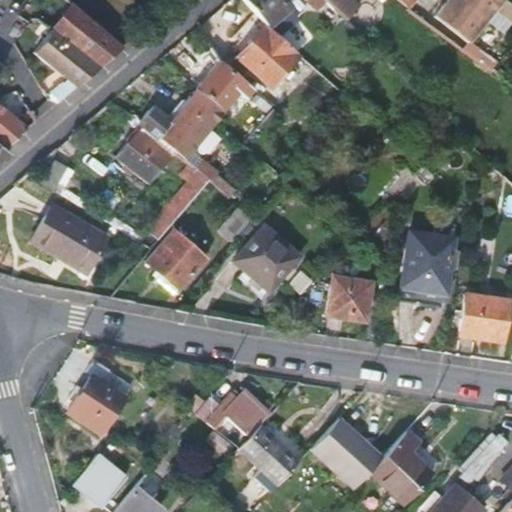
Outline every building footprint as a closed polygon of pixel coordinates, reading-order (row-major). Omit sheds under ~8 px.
[(245,0),(268,21),(270,23),(287,6),(281,0),(245,0)] [(327,20),(336,11),(324,0),(307,0),(307,1),(327,20)] [(324,0),(336,11),(344,20),(354,10),(344,0),(324,0)] [(414,0),(396,0),(408,9),(414,0)] [(472,36),(500,0),(449,0),(440,12),(472,36)] [(30,52),(74,87),(97,69),(120,49),(68,10),(30,52)] [(267,88),(301,51),(270,23),(268,21),(234,59),(267,88)] [(245,99),(253,89),(218,61),(194,91),(222,113),(238,93),(245,99)] [(0,67),(1,67),(0,66),(0,146),(2,148),(25,128),(0,107),(0,67)] [(184,161),(222,113),(194,91),(171,121),(153,106),(138,125),(142,128),(175,154),(184,161)] [(150,185),(175,154),(142,128),(117,159),(150,185)] [(0,160),(9,153),(2,148),(0,146),(0,160)] [(79,271),(100,234),(47,203),(25,239),(79,271)] [(217,231),(230,243),(249,220),(235,209),(217,231)] [(247,266),(244,270),(269,291),(297,257),(262,227),(236,256),(247,266)] [(143,261),(176,288),(204,257),(172,229),(143,261)] [(400,288),(444,294),(451,239),(407,233),(400,288)] [(262,299),(269,291),(244,270),(237,279),(262,299)] [(328,316),(364,321),(370,284),(334,279),(328,316)] [(459,335),(502,341),(508,301),(464,295),(459,335)] [(128,384),(107,370),(99,381),(89,374),(67,409),(98,429),(128,384)] [(185,403),(194,412),(204,401),(194,393),(185,403)] [(229,411),(210,394),(204,401),(194,412),(214,429),(225,417),(247,437),(256,427),(267,414),(244,394),(229,411)] [(379,458),(336,418),(308,449),(351,489),(367,471),(379,458)] [(235,450),(275,485),(295,462),(256,427),(247,437),(237,448),(235,450)] [(231,447),(212,431),(205,440),(224,456),(231,447)] [(417,444),(404,431),(379,458),(367,471),(401,502),(428,472),(408,454),(417,444)] [(124,475),(97,452),(74,480),(101,503),(124,475)] [(153,494),(138,480),(110,511),(154,511),(156,510),(146,502),(153,494)] [(478,511),(480,511),(452,486),(428,511),(478,511)] [(511,511),(511,497),(498,511),(511,511)]
